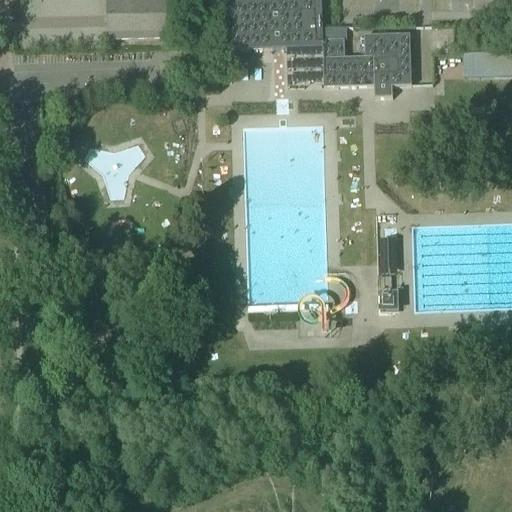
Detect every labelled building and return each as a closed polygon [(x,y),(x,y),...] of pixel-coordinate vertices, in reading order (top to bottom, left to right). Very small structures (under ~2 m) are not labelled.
[(109,42),(169,40),(167,0),(111,0),(111,2),(108,2),(109,42)] [(266,0),(267,5),(225,7),(227,54),(322,51),(323,92),(373,90),(374,102),(392,102),(392,91),(411,90),(409,40),(364,41),(365,61),(345,62),(344,44),(323,44),(321,4),(309,4),(308,0),(266,0)] [(323,29),(323,41),(344,39),(347,39),(346,28),(323,29)] [(454,54),(454,73),(473,74),(474,55),(454,54)] [(40,337),(48,337),(47,329),(40,329),(40,337)]
